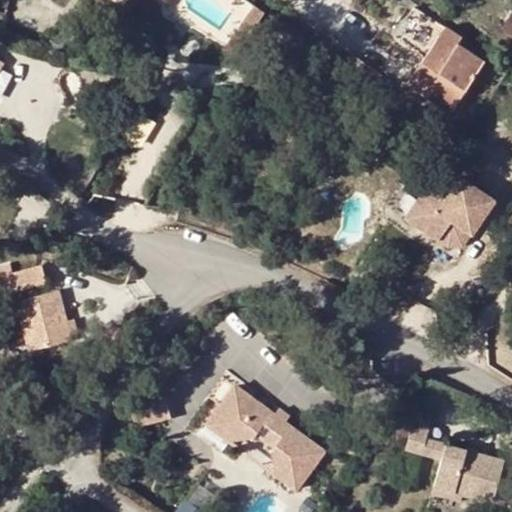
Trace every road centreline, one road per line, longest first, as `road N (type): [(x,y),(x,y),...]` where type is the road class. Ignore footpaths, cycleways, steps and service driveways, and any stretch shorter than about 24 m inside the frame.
road 1 (residential): [(199,264),(298,291),(511,409)]
road 2 (residential): [(199,264),(71,463)]
road 3 (residential): [(0,149),(101,225),(199,264)]
